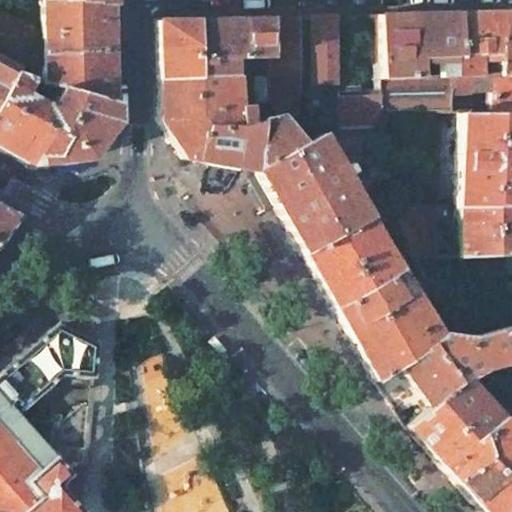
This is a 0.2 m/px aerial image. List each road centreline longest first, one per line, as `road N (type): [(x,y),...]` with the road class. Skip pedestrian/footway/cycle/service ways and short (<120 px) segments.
road 1 (residential): [(416,511),(180,255),(122,214)]
road 2 (tertiary): [(122,214),(138,122),(135,0)]
road 3 (tertiary): [(0,311),(92,230)]
